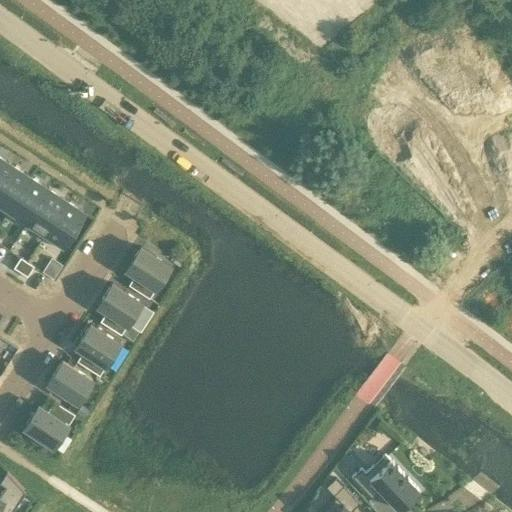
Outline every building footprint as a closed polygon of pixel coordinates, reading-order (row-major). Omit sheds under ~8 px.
[(0,182),(12,165),(11,165),(0,157),(0,182)] [(12,165),(0,182),(0,208),(6,213),(30,177),(12,165)] [(24,224),(25,225),(48,189),(47,188),(30,177),(6,213),(7,213),(10,209),(26,220),(24,224)] [(43,237),(66,201),(48,189),(25,225),(43,236),(43,237)] [(85,213),(66,201),(43,237),(62,249),(85,213)] [(135,273),(128,284),(149,298),(169,266),(140,246),(125,268),(135,273)] [(20,271),(27,261),(20,257),(13,267),(20,271)] [(33,266),(27,261),(20,271),(27,276),(33,266)] [(100,320),(120,334),(141,302),(111,283),(97,304),(106,310),(100,320)] [(75,345),(83,350),(76,360),(99,375),(119,343),(90,323),(75,345)] [(133,340),(138,330),(129,324),(123,333),(133,340)] [(61,360),(47,382),(77,401),(91,379),(61,360)] [(47,410),(37,404),(23,426),(53,446),(74,414),(53,400),(47,410)] [(81,405),(76,413),(84,418),(89,411),(81,405)] [(361,467),(351,476),(371,498),(380,490),(398,509),(419,490),(408,478),(408,477),(407,476),(407,477),(402,472),(403,472),(402,471),(397,467),(398,466),(397,465),(396,466),(392,461),(393,461),(392,460),(391,461),(384,453),(365,472),(361,467)] [(0,511),(12,511),(25,492),(6,472),(0,480),(0,482),(5,486),(0,492),(0,511)] [(335,496),(317,511),(351,511),(350,511),(359,503),(342,485),(335,477),(326,486),(333,494),(335,496)]
